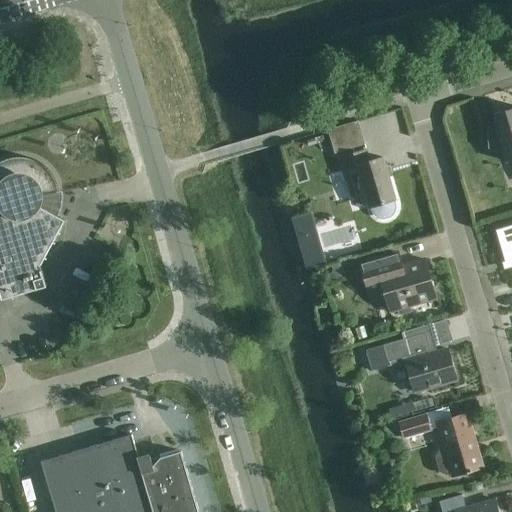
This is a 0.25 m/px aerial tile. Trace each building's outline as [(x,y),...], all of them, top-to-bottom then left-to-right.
[(488,145),(489,145),(502,145),(508,162),(511,160),(511,108),(493,114),(497,125),(488,128),(487,128),(488,145)] [(395,200),(383,158),(370,161),(366,150),(340,158),(352,197),(365,193),(371,211),(372,214),(375,217),(379,220),(383,220),(390,218),(393,215),(395,212),(396,208),(395,203),(394,200),(395,200)] [(0,294),(2,300),(47,287),(40,266),(65,220),(50,212),(53,194),(59,193),(59,190),(58,187),(57,183),(55,180),(54,177),(52,174),(50,171),(48,169),(45,166),(42,164),(39,162),(36,161),(33,159),(30,158),(26,157),(23,157),(19,157),(16,157),(12,157),(9,158),(6,159),(2,161),(0,161),(0,294)] [(511,225),(496,230),(507,269),(511,267),(511,225)] [(323,253),(303,259),(306,271),(326,264),(323,253)] [(431,282),(425,260),(402,267),(398,253),(360,264),(369,294),(383,290),(387,300),(392,299),(395,310),(431,299),(426,283),(431,282)] [(402,340),(383,345),(366,351),(372,371),(390,366),(389,362),(405,358),(415,393),(456,381),(447,349),(454,347),(446,320),(400,333),(402,340)] [(401,406),(390,410),(393,417),(403,414),(401,406)] [(437,423),(444,449),(439,451),(435,457),(439,472),(446,475),(452,474),(453,477),(482,468),(466,414),(437,423)] [(399,423),(404,438),(431,430),(426,415),(399,423)] [(138,457),(132,435),(41,462),(55,511),(198,511),(181,451),(151,460),(150,457),(149,457),(149,454),(138,457)] [(499,511),(495,500),(466,508),(462,495),(439,502),(442,511),(499,511)]
